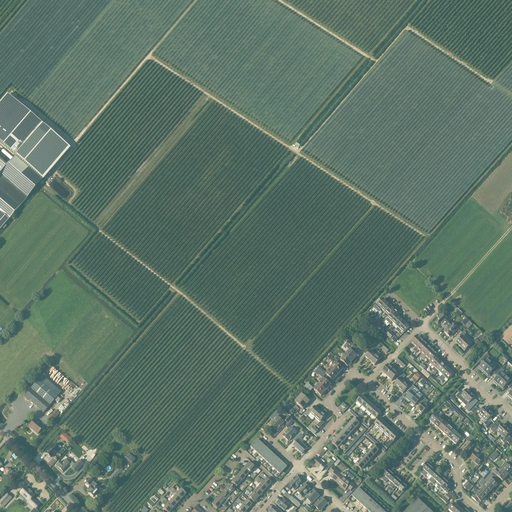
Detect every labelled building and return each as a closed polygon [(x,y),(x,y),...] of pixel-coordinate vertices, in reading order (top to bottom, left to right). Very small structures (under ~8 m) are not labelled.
[(0,102),(0,128),(20,106),(7,95),(0,102)] [(0,128),(0,143),(14,156),(21,162),(20,163),(30,171),(31,170),(43,181),(48,175),(70,149),(68,147),(20,106),(0,128)] [(0,229),(2,228),(3,229),(6,226),(4,225),(42,181),(30,171),(20,163),(15,158),(7,166),(0,160),(0,229)] [(378,313),(382,309),(388,303),(384,299),(377,305),(377,304),(374,307),(375,307),(373,309),(378,313)] [(382,316),(391,307),(388,303),(382,309),(384,311),(380,315),(382,316)] [(391,307),(382,316),(384,318),(386,320),(388,318),(389,316),(395,310),(391,307)] [(395,310),(389,316),(385,321),(389,324),(398,315),(394,312),(395,310)] [(444,328),(450,322),(447,320),(448,319),(443,314),(435,322),(440,327),(442,325),(444,328)] [(396,325),(402,319),(398,315),(389,324),(391,326),(394,323),(396,325)] [(406,323),(402,319),(396,325),(398,328),(395,330),(397,332),(406,323)] [(450,322),(444,328),(447,330),(445,332),(450,337),(458,329),(453,324),(452,325),(450,322)] [(410,327),(406,323),(397,332),(399,333),(401,332),(403,334),(410,327)] [(462,338),(457,343),(461,347),(468,340),(469,339),(465,335),(466,333),(464,331),(459,336),(462,338)] [(415,339),(411,343),(415,348),(413,350),(414,352),(424,342),(420,338),(418,336),(415,339)] [(468,340),(461,347),(465,352),(470,347),(472,349),(479,342),(476,339),(472,344),(468,340)] [(424,342),(414,352),(416,353),(418,351),(421,353),(428,345),(424,342)] [(345,355),(352,362),(357,357),(353,353),(357,349),(350,343),(349,344),(346,348),(349,350),(345,355)] [(423,355),(420,358),(422,359),(432,349),(428,345),(421,353),(423,355)] [(432,349),(422,359),(424,361),(426,358),(428,360),(431,363),(435,358),(436,358),(436,357),(438,355),(436,353),(432,349)] [(371,351),(366,357),(370,362),(376,355),(371,351)] [(376,355),(370,362),(375,366),(381,360),(380,360),(383,357),(379,352),(376,355)] [(348,367),(352,362),(345,355),(341,360),(337,357),(335,360),(341,365),(342,362),(348,367)] [(483,371),(484,372),(491,364),(487,360),(490,358),(487,355),(481,361),(483,364),(479,369),(482,372),(483,371)] [(430,364),(428,366),(432,370),(434,372),(436,370),(442,364),(436,358),(435,358),(431,363),(430,364)] [(343,370),(338,366),(335,363),(330,369),(338,375),(343,370)] [(436,370),(434,372),(436,373),(438,371),(440,373),(446,367),(442,364),(436,370)] [(491,364),(484,372),(484,373),(484,374),(487,377),(492,372),(495,374),(501,368),(498,365),(495,368),(491,364)] [(48,372),(47,375),(64,387),(69,380),(48,366),(45,370),(48,372)] [(387,377),(394,370),(389,366),(382,373),(387,377)] [(319,368),(317,370),(322,374),(324,376),(326,374),(333,381),(338,375),(330,369),(326,374),(319,367),(319,368)] [(442,375),(439,379),(440,381),(450,371),(446,367),(440,373),(442,375)] [(498,385),(498,386),(506,378),(502,374),(504,371),(501,369),(495,375),(498,378),(493,382),(497,386),(498,385)] [(319,384),(326,391),(331,386),(323,379),(322,378),(324,376),(322,374),(317,370),(314,373),(318,376),(318,375),(322,378),(320,380),(321,381),(319,384)] [(392,381),(398,374),(394,370),(387,377),(392,381)] [(428,379),(428,378),(430,376),(424,370),(421,373),(428,379)] [(450,371),(440,381),(442,382),(446,379),(448,381),(454,375),(450,371)] [(399,390),(406,382),(403,379),(405,376),(402,373),(396,379),(398,381),(394,385),(399,390)] [(511,379),(510,382),(506,378),(498,386),(499,386),(498,387),(499,387),(502,391),(507,386),(509,388),(511,385),(511,379)] [(43,413),(50,406),(57,397),(38,381),(24,397),(43,413)] [(409,391),(413,386),(409,383),(408,384),(406,382),(399,390),(403,394),(407,389),(409,391)] [(310,392),(313,389),(308,383),(304,387),(310,392)] [(321,396),(326,391),(319,384),(314,390),(321,396)] [(408,395),(406,398),(410,402),(417,395),(417,394),(419,392),(413,386),(409,391),(406,393),(408,395)] [(461,392),(456,397),(459,399),(462,403),(465,400),(472,393),(468,389),(463,394),(461,392)] [(465,400),(462,403),(466,406),(464,408),(468,412),(475,404),(472,401),(474,399),(476,397),(472,393),(465,400)] [(299,406),(306,398),(306,397),(305,398),(302,395),(295,402),(299,406)] [(420,405),(425,399),(423,396),(421,398),(417,395),(410,402),(415,406),(419,402),(421,403),(420,404),(420,405)] [(362,406),(367,401),(362,396),(357,402),(362,406)] [(306,398),(299,406),(303,410),(310,402),(306,399),(307,398),(306,398)] [(421,406),(417,411),(422,415),(429,407),(426,404),(428,402),(425,399),(420,405),(421,406)] [(372,405),(367,401),(362,406),(366,411),(372,405)] [(372,405),(366,411),(371,415),(377,409),(372,405)] [(315,418),(321,412),(315,407),(312,411),(309,409),(304,415),(307,417),(310,414),(315,418)] [(478,410),(474,414),(476,417),(479,414),(483,418),(490,411),(486,407),(482,411),(480,408),(478,410)] [(381,414),(377,409),(371,415),(376,419),(381,414)] [(55,411),(48,419),(51,422),(59,414),(55,411)] [(434,425),(440,418),(438,416),(440,413),(438,411),(430,421),(434,425)] [(490,411),(483,418),(486,421),(484,424),(486,426),(491,422),(489,420),(493,414),(490,411)] [(321,412),(315,418),(320,423),(317,426),(319,428),(324,423),(322,421),(326,417),(321,412)] [(277,431),(284,423),(278,417),(271,425),(277,431)] [(439,429),(447,419),(445,418),(443,420),(440,418),(434,425),(439,429)] [(349,424),(355,429),(360,424),(354,419),(349,424)] [(374,424),(379,429),(384,423),(380,419),(374,424)] [(443,433),(449,426),(447,424),(450,421),(447,419),(439,429),(443,433)] [(37,435),(43,428),(35,420),(28,427),(37,435)] [(384,423),(379,429),(384,433),(389,428),(384,423)] [(351,434),(355,429),(349,424),(345,429),(351,434)] [(448,437),(458,426),(456,424),(452,428),(449,426),(443,433),(448,437)] [(500,435),(507,428),(503,424),(498,429),(494,425),(490,430),(494,434),(497,432),(500,435)] [(319,431),(318,431),(313,426),(310,430),(315,435),(319,431)] [(452,441),(458,434),(456,432),(460,428),(458,426),(448,437),(452,441)] [(288,441),(296,434),(290,428),(283,436),(288,441)] [(384,433),(389,438),(394,432),(389,428),(384,433)] [(503,437),(500,440),(504,444),(508,440),(505,438),(511,432),(507,428),(500,435),(503,437)] [(345,429),(341,434),(346,439),(351,434),(345,429)] [(390,441),(389,442),(385,447),(387,449),(399,436),(394,432),(389,438),(392,440),(390,442),(390,441)] [(458,434),(452,441),(457,445),(463,438),(466,440),(469,436),(465,432),(461,437),(458,434)] [(304,441),(301,439),(303,437),(300,433),(293,441),(296,443),(293,446),(302,454),(307,449),(302,443),(304,441)] [(63,434),(60,437),(66,442),(69,440),(63,434)] [(342,444),(346,439),(341,434),(336,439),(342,444)] [(468,443),(461,450),(466,455),(474,447),(470,443),(474,438),(471,436),(466,441),(468,443)] [(332,443),(338,449),(342,444),(336,439),(332,443)] [(251,454),(254,451),(261,444),(257,440),(250,447),(252,450),(250,452),(251,454)] [(255,457),(257,455),(264,447),(261,444),(254,451),(256,453),(253,456),(255,457)] [(51,458),(58,449),(54,445),(51,448),(46,454),(51,458)] [(373,446),(369,450),(375,456),(379,451),(373,446)] [(259,461),(261,458),(268,451),(264,447),(257,455),(260,456),(257,459),(259,461)] [(471,454),(468,456),(470,458),(478,465),(483,460),(477,455),(479,452),(475,449),(471,454)] [(370,460),(375,456),(369,450),(365,455),(370,460)] [(262,464),(265,461),(272,454),(268,451),(261,458),(263,460),(261,463),(262,464)] [(493,461),(498,455),(494,452),(489,458),(493,461)] [(136,460),(128,454),(124,459),(131,465),(136,460)] [(268,465),(275,457),(272,454),(265,461),(267,463),(264,466),(266,468),(268,465)] [(365,455),(360,460),(366,465),(370,460),(365,455)] [(269,471),(272,468),(279,461),(275,457),(268,465),(270,467),(268,469),(269,471)] [(63,472),(72,462),(67,458),(61,465),(59,463),(56,466),(63,472)] [(326,466),(323,464),(325,462),(323,461),(322,462),(317,458),(312,464),(322,472),(324,470),(326,472),(334,463),(331,461),(326,466)] [(366,465),(360,460),(356,465),(361,470),(366,465)] [(79,461),(73,468),(77,471),(83,465),(79,461)] [(273,474),(276,471),(283,464),(279,461),(272,468),(274,470),(272,473),(273,474)] [(421,473),(423,475),(430,467),(428,465),(429,464),(427,462),(422,468),(424,470),(421,473)] [(249,473),(250,474),(255,469),(254,468),(250,465),(249,463),(244,468),(249,473)] [(507,477),(511,470),(511,469),(505,463),(499,470),(501,471),(507,477)] [(278,473),(275,476),(277,478),(286,467),(283,464),(276,471),(278,473)] [(119,467),(109,479),(112,482),(119,474),(120,474),(123,470),(119,467)] [(430,476),(435,469),(434,468),(433,469),(430,467),(423,475),(425,477),(428,474),(430,476)] [(6,468),(3,472),(11,478),(14,473),(6,468)] [(245,478),(249,473),(244,468),(240,473),(245,478)] [(333,468),(329,472),(332,475),(330,477),(338,484),(343,478),(345,476),(342,473),(340,475),(336,471),(337,471),(333,468)] [(382,479),(384,481),(391,473),(389,471),(390,470),(388,468),(382,474),(385,476),(382,479)] [(437,471),(435,469),(430,476),(432,477),(429,481),(430,482),(431,482),(438,474),(436,472),(437,471)] [(491,475),(496,480),(498,477),(503,481),(507,477),(501,471),(499,473),(494,469),(492,472),(493,473),(491,475)] [(240,473),(236,478),(241,483),(245,478),(240,473)] [(390,482),(396,476),(394,474),(393,475),(391,473),(384,481),(386,483),(389,480),(390,482)] [(489,473),(483,480),(487,483),(493,489),(497,484),(494,482),(496,480),(491,475),(490,474),(489,473)] [(436,481),(438,483),(443,477),(442,475),(440,476),(438,474),(431,482),(429,484),(431,486),(432,484),(433,484),(436,481)] [(391,488),(392,488),(399,480),(397,478),(398,477),(396,476),(390,482),(392,484),(390,487),(391,488)] [(302,482),(296,477),(287,487),(289,490),(292,487),(295,490),(302,482)] [(439,490),(446,481),(444,479),(445,478),(443,477),(438,483),(440,485),(437,488),(439,490)] [(236,487),(241,483),(236,478),(231,483),(232,484),(235,487),(236,487)] [(343,478),(338,484),(345,491),(347,488),(350,491),(355,486),(351,483),(351,484),(343,478)] [(90,479),(86,483),(89,486),(91,487),(87,491),(88,492),(93,497),(95,495),(97,497),(99,495),(97,493),(98,492),(94,489),(96,486),(92,483),(93,482),(90,479)] [(261,480),(260,481),(259,482),(261,484),(267,489),(271,484),(266,479),(263,482),(261,480)] [(399,480),(392,488),(394,490),(396,487),(398,489),(404,483),(402,481),(401,482),(399,480)] [(447,494),(449,491),(452,489),(449,487),(451,484),(449,482),(448,483),(446,481),(439,490),(441,492),(442,490),(447,494)] [(468,482),(463,487),(466,489),(467,490),(471,486),(470,485),(468,482)] [(493,489),(487,483),(485,486),(481,482),(479,484),(483,488),(489,493),(493,489)] [(400,491),(397,494),(400,496),(407,488),(405,486),(406,484),(404,483),(398,489),(400,491)] [(229,485),(224,490),(230,495),(232,497),(235,500),(236,498),(233,495),(233,494),(232,493),(234,490),(233,489),(235,487),(232,484),(230,486),(229,485)] [(261,484),(257,489),(262,494),(267,489),(261,484)] [(304,484),(297,492),(300,494),(299,496),(301,498),(302,497),(303,497),(304,496),(307,494),(310,490),(304,484)] [(356,500),(363,492),(361,490),(363,488),(361,486),(352,496),(356,500)] [(25,488),(20,494),(28,502),(35,509),(39,505),(32,498),(34,496),(31,493),(32,493),(29,490),(29,491),(25,488)] [(479,489),(477,491),(479,492),(485,498),(486,496),(487,497),(489,495),(489,494),(489,493),(483,488),(480,491),(479,489)] [(258,499),(262,494),(257,489),(253,494),(258,499)] [(180,490),(176,495),(181,499),(186,494),(180,490)] [(225,500),(230,495),(224,490),(220,495),(225,500)] [(356,500),(359,503),(366,496),(364,494),(367,491),(365,490),(363,492),(356,500)] [(312,504),(319,496),(314,491),(306,498),(312,504)] [(479,492),(477,491),(470,498),(478,505),(479,505),(481,502),(482,501),(484,502),(486,499),(485,498),(479,492)] [(359,503),(363,507),(370,499),(368,497),(370,494),(369,493),(366,496),(359,503)] [(0,501),(0,506),(2,509),(11,498),(7,494),(0,501)] [(254,504),(258,499),(253,494),(248,499),(254,504)] [(176,495),(172,500),(177,504),(181,499),(176,495)] [(223,503),(225,500),(220,495),(216,500),(221,505),(223,507),(226,510),(228,508),(225,505),(223,503)] [(446,495),(442,499),(446,503),(450,499),(446,495)] [(363,507),(367,510),(374,502),(372,500),(374,498),(373,496),(370,499),(363,507)] [(299,504),(291,497),(289,499),(297,507),(299,504)] [(284,511),(290,505),(282,498),(277,504),(284,511)] [(320,511),(327,504),(322,498),(315,506),(320,511)] [(430,511),(417,499),(405,511),(430,511)] [(172,500),(167,505),(173,509),(177,504),(172,500)] [(217,510),(221,505),(216,500),(211,505),(217,510)] [(367,510),(369,511),(371,511),(377,506),(375,504),(378,501),(376,500),(374,502),(367,510)] [(246,501),(242,506),(247,511),(252,506),(246,501)] [(447,508),(443,511),(448,511),(449,511),(451,511),(455,511),(459,508),(454,504),(452,502),(447,508)] [(511,511),(511,505),(509,502),(502,509),(505,511),(511,511)] [(165,507),(163,510),(165,511),(170,511),(173,509),(167,505),(165,503),(164,505),(163,505),(165,507)] [(371,511),(378,511),(381,509),(379,507),(381,505),(380,503),(377,506),(371,511)]
